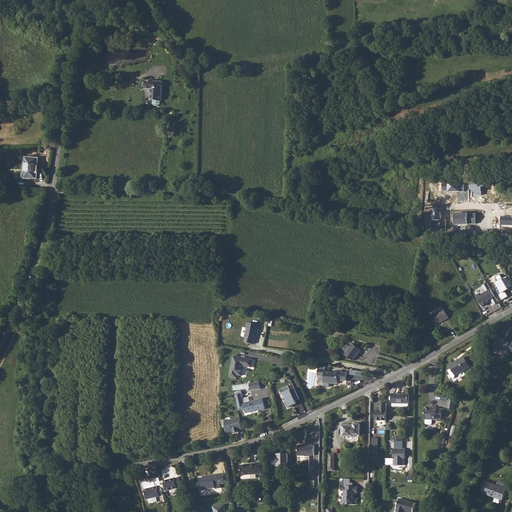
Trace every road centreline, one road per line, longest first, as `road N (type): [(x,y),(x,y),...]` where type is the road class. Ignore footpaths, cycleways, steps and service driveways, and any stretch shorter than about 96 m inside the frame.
road 1 (unclassified): [(511,309),(252,442),(0,484)]
road 2 (unclassified): [(94,0),(68,78),(44,250),(0,348)]
road 3 (track): [(52,191),(237,196)]
